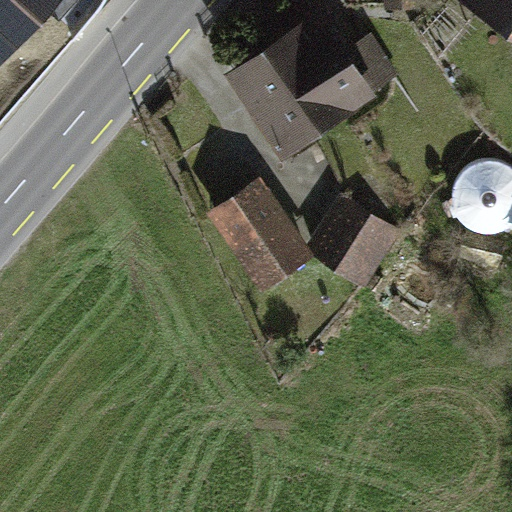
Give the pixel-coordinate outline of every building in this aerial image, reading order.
[(0,0),(0,43),(38,0),(0,0)] [(511,0),(488,0),(511,14),(511,0)] [(328,13),(239,71),(285,140),(392,71),(368,35),(351,47),(328,13)] [(263,187),(220,217),(264,281),(307,252),(263,187)] [(345,199),(314,245),(361,277),(392,230),(345,199)] [(468,232),(463,249),(497,259),(502,242),(468,232)]
